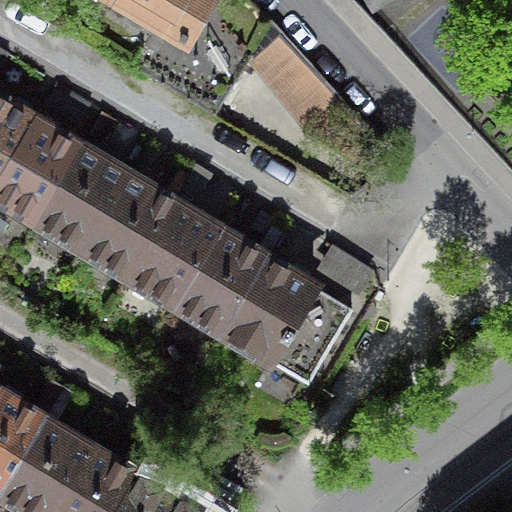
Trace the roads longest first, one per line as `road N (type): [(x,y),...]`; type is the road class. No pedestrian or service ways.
road 1 (residential): [(428,146),(375,234),(0,19)]
road 2 (residential): [(322,511),(247,454),(0,311)]
road 3 (residential): [(353,511),(511,389)]
road 4 (residential): [(296,0),(428,146)]
road 5 (residential): [(428,146),(511,236)]
